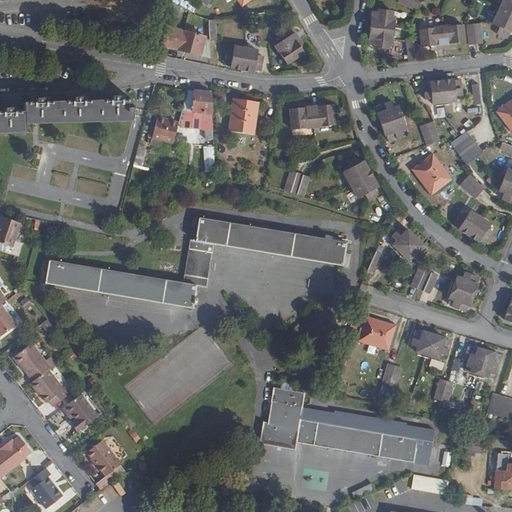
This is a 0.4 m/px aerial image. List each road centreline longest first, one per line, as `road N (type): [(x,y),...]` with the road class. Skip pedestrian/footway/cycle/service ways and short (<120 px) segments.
road 1 (residential): [(351,74),(258,85),(0,35)]
road 2 (residential): [(351,74),(378,158),(404,200),(455,247),(504,272)]
road 3 (residential): [(351,74),(511,60)]
road 4 (residential): [(483,331),(359,293)]
